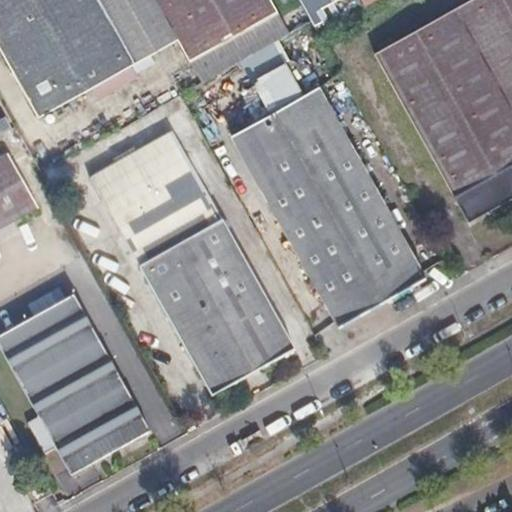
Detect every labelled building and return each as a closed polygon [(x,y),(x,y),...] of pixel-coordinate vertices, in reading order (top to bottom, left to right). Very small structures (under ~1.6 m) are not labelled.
[(157,52),(128,0),(0,0),(0,41),(9,58),(41,115),(157,52)] [(128,0),(157,52),(178,39),(190,60),(279,10),(273,0),(128,0)] [(388,75),(455,195),(511,163),(511,0),(473,0),(376,54),(388,75)] [(273,115),(236,135),(340,324),(425,277),(319,89),(304,97),(286,63),(260,77),(259,80),(255,82),(273,115)] [(173,134),(92,180),(212,397),(295,350),(173,134)] [(13,162),(0,169),(0,247),(45,222),(13,162)] [(511,163),(455,195),(472,227),(511,205),(511,163)] [(59,290),(30,307),(34,315),(64,299),(59,290)] [(75,296),(0,338),(0,345),(73,476),(150,432),(75,296)] [(25,487),(35,505),(54,495),(44,477),(25,487)]
